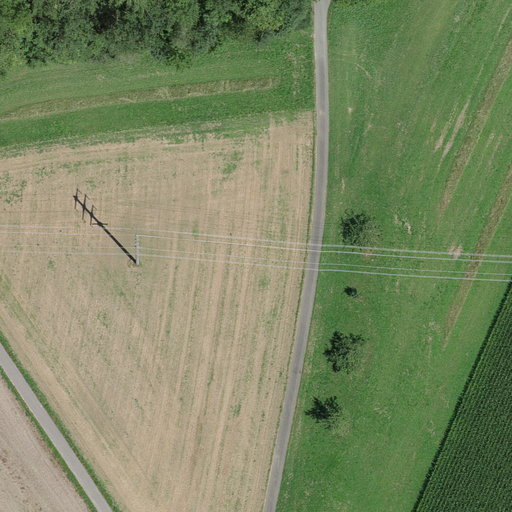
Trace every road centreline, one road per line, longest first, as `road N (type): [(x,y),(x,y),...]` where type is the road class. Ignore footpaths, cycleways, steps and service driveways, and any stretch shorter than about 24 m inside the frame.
road 1 (track): [(267,511),(318,181),(319,0)]
road 2 (track): [(105,511),(0,354)]
